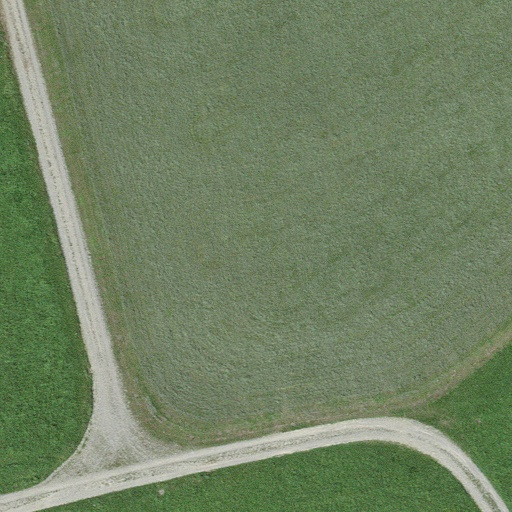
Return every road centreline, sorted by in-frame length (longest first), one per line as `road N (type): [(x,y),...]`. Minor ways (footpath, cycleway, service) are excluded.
road 1 (track): [(0,507),(346,429),(419,433),(470,469),(498,511)]
road 2 (track): [(13,0),(138,471)]
